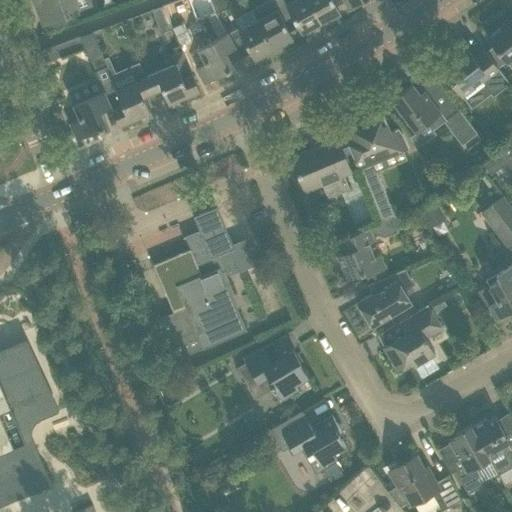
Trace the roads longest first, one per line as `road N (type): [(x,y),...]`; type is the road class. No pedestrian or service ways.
road 1 (residential): [(511,351),(415,401),(373,392),(320,303),(239,114)]
road 2 (tertiary): [(239,114),(432,0)]
road 3 (tertiary): [(55,194),(239,114)]
road 4 (residential): [(55,194),(0,43)]
